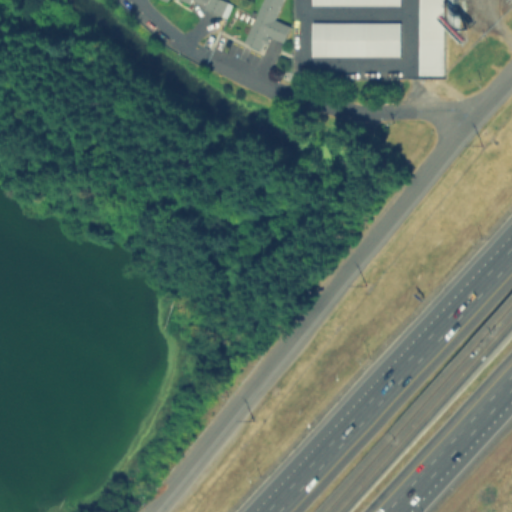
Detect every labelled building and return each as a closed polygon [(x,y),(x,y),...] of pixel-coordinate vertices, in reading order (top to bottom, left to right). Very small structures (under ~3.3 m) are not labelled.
[(222,0),(216,16),(182,0),(222,0)] [(261,0),(245,43),(262,49),(268,35),(283,41),(289,25),(275,19),(282,0),(261,0)] [(399,0),(399,8),(311,7),(311,0),(399,0)] [(450,0),(450,79),(425,79),(425,0),(450,0)] [(400,25),(400,58),(310,58),(311,24),(400,25)]
